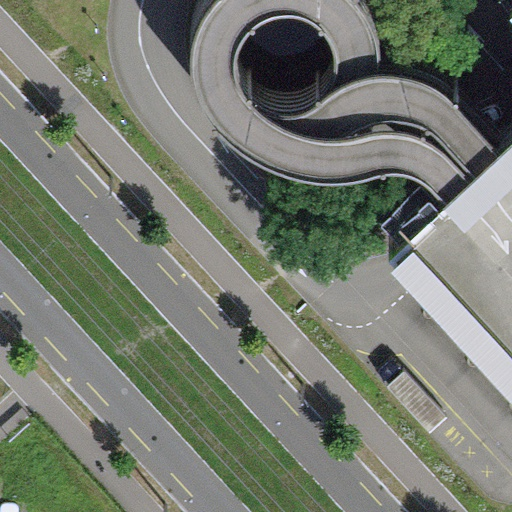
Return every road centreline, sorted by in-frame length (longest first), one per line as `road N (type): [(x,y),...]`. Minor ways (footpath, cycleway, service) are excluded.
road 1 (primary): [(389,511),(0,93)]
road 2 (primary): [(0,267),(225,511)]
